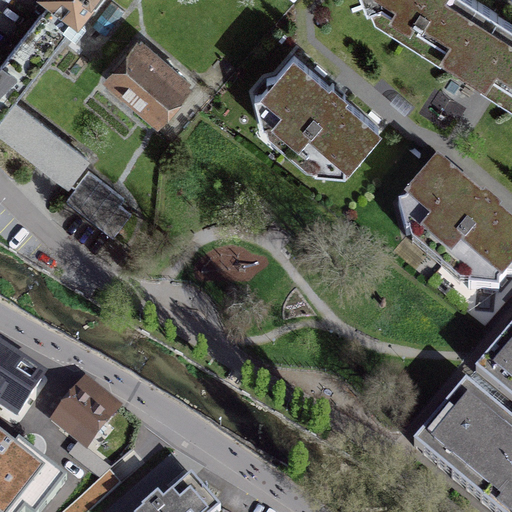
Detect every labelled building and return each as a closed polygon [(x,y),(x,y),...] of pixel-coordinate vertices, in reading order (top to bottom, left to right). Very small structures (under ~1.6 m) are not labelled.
[(0,130),(69,183),(88,158),(13,101),(66,31),(75,38),(85,25),(84,24),(101,0),(50,0),(0,66),(0,130)] [(125,11),(111,0),(91,25),(105,36),(125,11)] [(443,51),(464,64),(497,13),(475,0),(364,0),(368,8),(381,3),(447,44),(443,51)] [(511,22),(497,13),(464,64),(486,78),(490,71),(498,76),(511,84),(511,22)] [(188,81),(142,40),(110,76),(156,116),(188,81)] [(330,86),(294,55),(276,76),(267,78),(267,85),(260,95),(255,95),(262,125),(278,120),(316,153),(314,169),(345,173),(345,166),(352,158),(360,158),(360,148),(378,127),(342,97),(345,94),(332,83),(330,86)] [(483,206),(438,167),(420,187),(411,189),(413,196),(405,204),(398,206),(406,236),(422,231),(469,272),(468,289),(499,292),(499,284),(506,276),(511,276),(511,229),(496,216),(499,213),(486,202),(483,206)] [(124,197),(88,171),(66,201),(114,236),(131,213),(119,204),(124,197)] [(505,340),(475,375),(511,405),(511,326),(509,329),(506,334),(505,340)] [(0,353),(0,409),(16,421),(42,380),(0,353)] [(85,380),(51,423),(87,451),(120,407),(85,380)] [(492,511),(511,511),(511,424),(465,386),(447,408),(441,410),(437,413),(434,419),(433,424),(414,447),(492,511)] [(39,511),(59,488),(0,442),(0,511),(39,511)] [(86,511),(117,485),(109,476),(67,511),(86,511)] [(142,511),(218,511),(219,511),(191,479),(163,503),(158,498),(142,511)]
